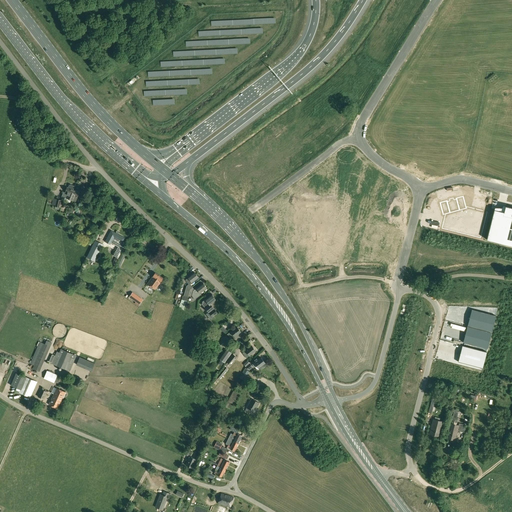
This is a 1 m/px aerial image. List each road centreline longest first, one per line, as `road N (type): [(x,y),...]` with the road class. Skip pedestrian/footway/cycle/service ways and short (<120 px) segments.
road 1 (unclassified): [(0,40),(112,183),(232,301),(302,405)]
road 2 (primary): [(335,400),(269,275),(170,175)]
road 3 (primary): [(151,186),(252,276),(328,401)]
road 4 (motorway): [(170,175),(319,59),(363,0)]
road 5 (unclassified): [(224,490),(0,395)]
road 6 (motorway): [(315,0),(298,54),(159,166)]
road 7 (primary): [(0,17),(65,105),(151,186)]
road 8 (primary): [(159,166),(106,119),(12,0)]
road 9 (unclassified): [(401,286),(428,296),(439,316),(410,433),(410,469)]
road 10 (unclassified): [(435,0),(370,104),(358,138)]
road 11 (unclassified): [(401,286),(377,377),(364,393),(335,400)]
road 12 (unclassified): [(250,210),(335,146),(358,138)]
